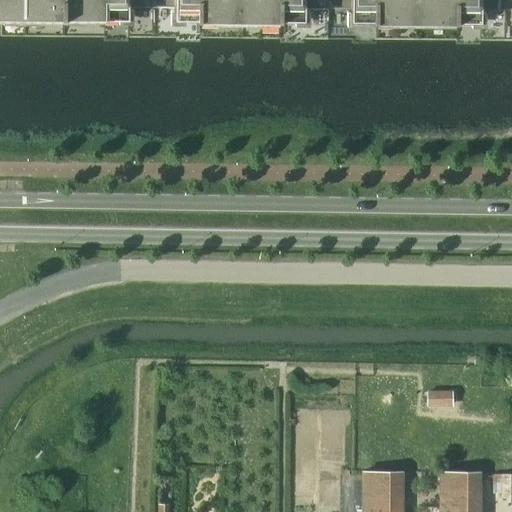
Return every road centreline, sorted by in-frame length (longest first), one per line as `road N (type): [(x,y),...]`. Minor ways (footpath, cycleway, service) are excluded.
road 1 (unclassified): [(0,312),(56,285),(123,270),(511,275)]
road 2 (secondary): [(0,233),(511,242)]
road 3 (secondary): [(511,209),(0,200)]
